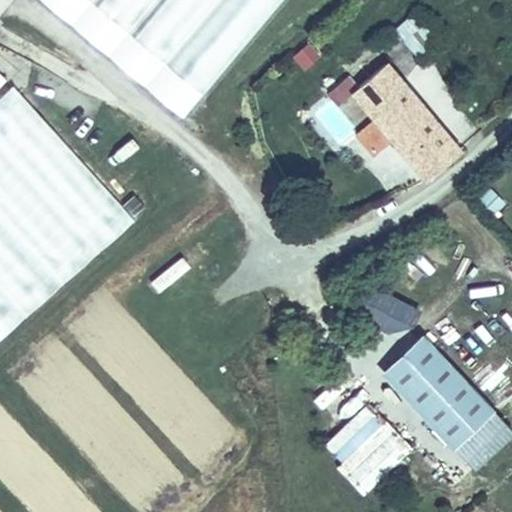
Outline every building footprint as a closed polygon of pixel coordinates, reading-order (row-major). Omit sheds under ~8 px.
[(46,0),(186,113),(277,0),(46,0)] [(409,11),(393,31),(416,49),(432,28),(409,11)] [(309,38),(290,52),(302,68),(321,54),(309,38)] [(363,86),(434,180),(447,172),(472,149),(400,57),(363,86)] [(0,335),(130,221),(0,73),(0,335)] [(414,325),(416,293),(367,290),(364,322),(414,325)] [(511,307),(499,294),(490,303),(511,326),(511,325),(511,307)] [(463,434),(498,403),(434,332),(432,330),(399,362),(463,434)] [(366,398),(319,446),(366,492),(413,443),(366,398)] [(497,461),(511,443),(511,428),(508,425),(485,451),(497,461)]
